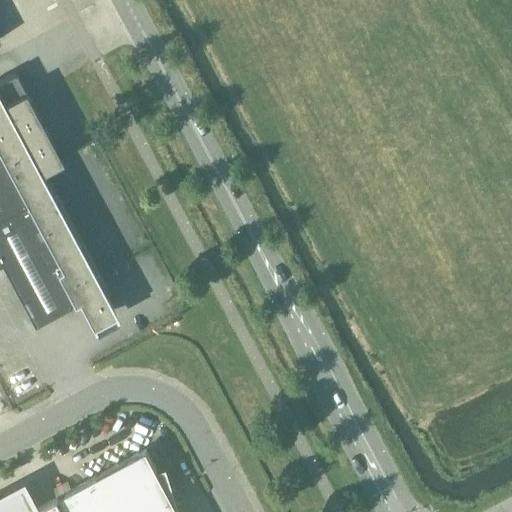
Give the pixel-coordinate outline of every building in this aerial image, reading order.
[(0,80),(0,262),(1,262),(34,323),(78,299),(89,320),(91,319),(88,313),(108,303),(111,308),(113,307),(41,172),(62,161),(55,147),(15,72),(0,80)] [(0,322),(0,335),(12,340),(16,329),(0,322)] [(0,349),(10,352),(13,342),(0,338),(0,349)] [(16,348),(13,358),(40,364),(42,355),(16,348)] [(0,355),(0,365),(22,372),(25,363),(0,355)] [(27,368),(25,378),(53,384),(55,374),(27,368)] [(38,458),(38,446),(21,446),(21,458),(38,458)] [(0,511),(179,511),(178,509),(180,508),(167,467),(157,470),(147,450),(146,450),(100,474),(97,476),(66,493),(58,497),(38,508),(37,508),(25,484),(0,497),(0,511)]
